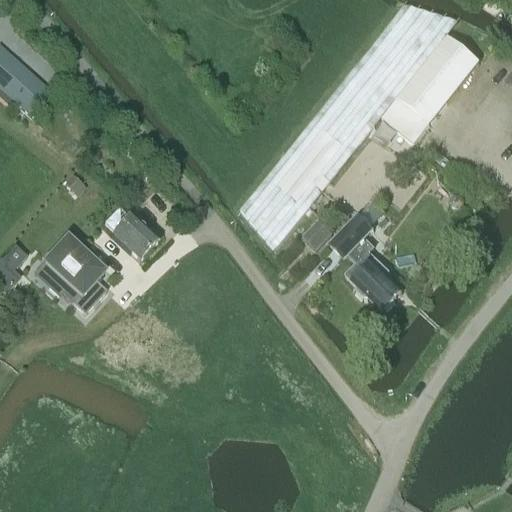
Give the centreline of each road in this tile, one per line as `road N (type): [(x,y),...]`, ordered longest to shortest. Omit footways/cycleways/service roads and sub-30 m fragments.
road 1 (unclassified): [(393,451),(28,0)]
road 2 (unclassified): [(393,451),(457,349),(511,285)]
